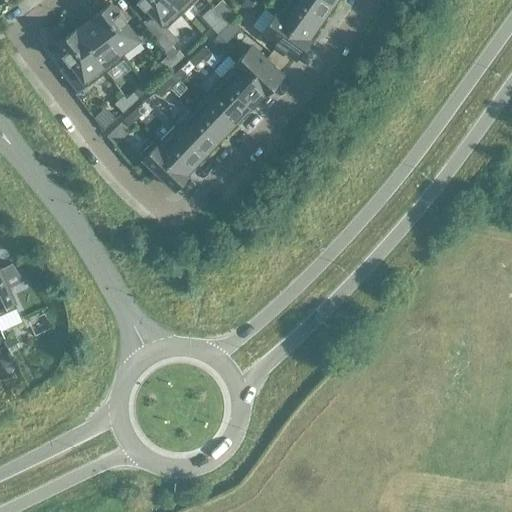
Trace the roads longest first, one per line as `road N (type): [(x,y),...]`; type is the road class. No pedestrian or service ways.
road 1 (residential): [(368,0),(305,88),(174,222),(82,132),(16,31),(59,0)]
road 2 (secondary): [(511,20),(330,252),(210,355)]
road 3 (secondary): [(239,391),(361,269),(511,80)]
road 4 (residential): [(148,356),(39,186)]
road 5 (secondary): [(139,453),(180,470),(203,466),(236,435),(239,391)]
road 6 (secondary): [(0,511),(139,453)]
road 7 (secondary): [(119,415),(0,476)]
